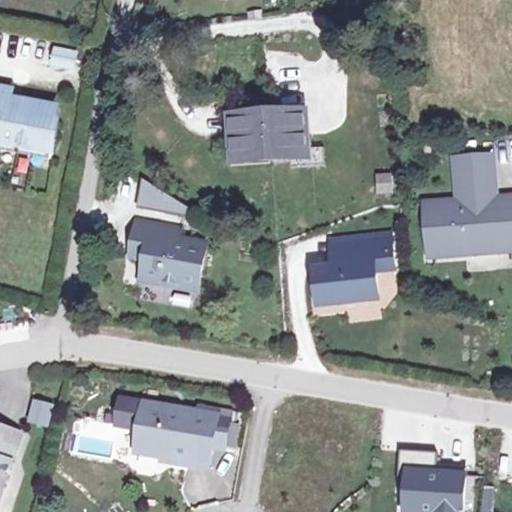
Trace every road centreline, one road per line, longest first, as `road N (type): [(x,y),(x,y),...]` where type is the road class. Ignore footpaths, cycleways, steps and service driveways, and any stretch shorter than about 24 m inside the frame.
road 1 (residential): [(61,347),(511,413)]
road 2 (residential): [(128,0),(61,347)]
